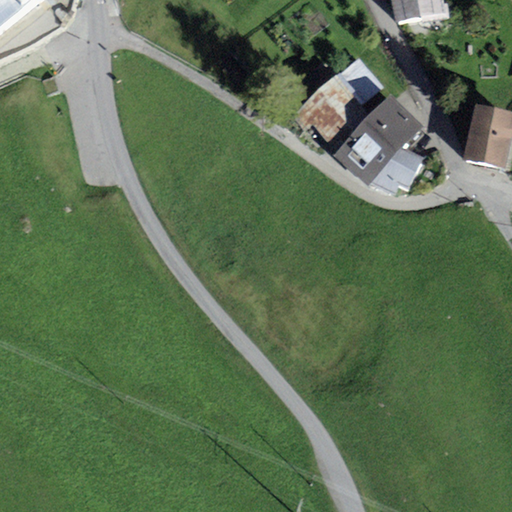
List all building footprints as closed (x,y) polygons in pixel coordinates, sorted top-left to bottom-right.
[(0,0),(0,27),(32,0),(0,0)] [(444,0),(391,0),(395,24),(446,15),(444,0)] [(384,87),(358,59),(293,119),(309,136),(317,129),(338,151),(371,116),(363,107),(384,87)] [(423,125),(390,95),(371,116),(338,151),(335,155),(368,185),(370,183),(402,148),(423,125)] [(511,138),(511,112),(474,104),(462,159),(505,169),(511,138)] [(402,148),(370,183),(393,193),(399,184),(408,188),(423,158),(402,148)]
